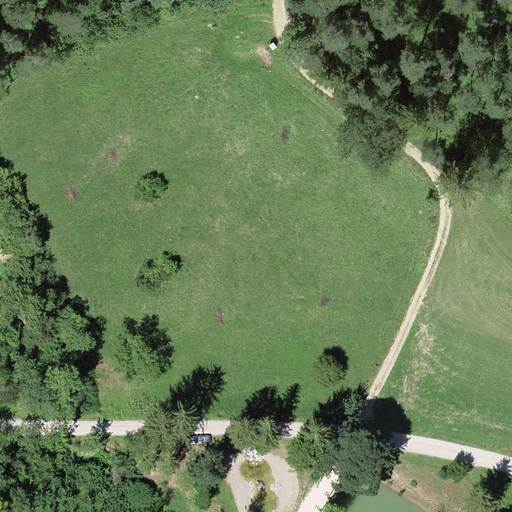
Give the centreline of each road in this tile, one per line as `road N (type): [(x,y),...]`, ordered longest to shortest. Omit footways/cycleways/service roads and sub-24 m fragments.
road 1 (track): [(298,64),(343,63),(376,141),(434,211),(439,239),(420,309),(352,432)]
road 2 (track): [(0,426),(352,432)]
road 3 (track): [(352,432),(511,466)]
